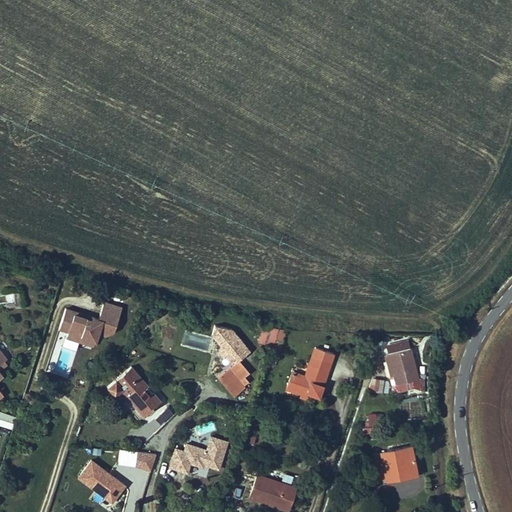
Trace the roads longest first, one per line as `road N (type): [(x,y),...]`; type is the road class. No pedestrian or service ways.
road 1 (track): [(0,245),(15,255),(285,316),(486,327)]
road 2 (unclassified): [(480,511),(465,377),(486,327),(511,295)]
road 3 (unknown): [(55,511),(86,423),(52,378),(67,316)]
road 4 (unknown): [(340,511),(393,365)]
